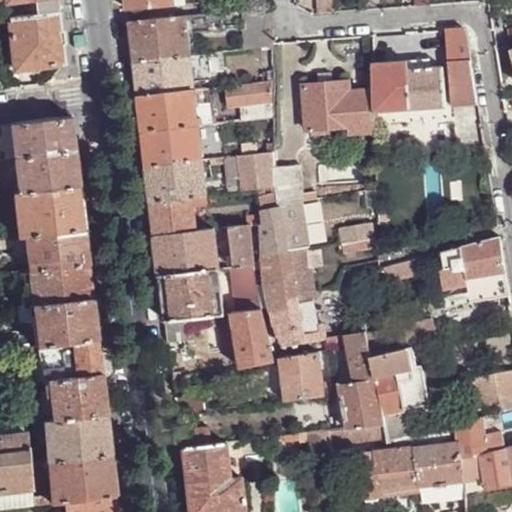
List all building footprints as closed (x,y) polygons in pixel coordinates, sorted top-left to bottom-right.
[(58,11),(56,0),(31,0),(33,14),(58,11)] [(126,0),(127,10),(174,6),(173,0),(126,0)] [(314,0),(314,12),(335,12),(334,0),(314,0)] [(244,50),(272,46),(272,44),(273,43),(273,9),(244,11),(244,19),(244,50)] [(63,64),(58,11),(33,14),(8,17),(14,69),(63,64)] [(244,11),(218,13),(219,22),(244,19),(244,11)] [(218,13),(185,17),(187,35),(220,31),(219,22),(218,13)] [(130,23),(134,63),(189,56),(187,35),(185,17),(130,23)] [(463,29),(449,29),(445,29),(451,105),(478,104),(471,54),(467,37),(463,29)] [(220,52),(204,54),(207,73),(222,72),(220,52)] [(204,54),(189,56),(192,76),(207,73),(204,54)] [(134,63),(138,98),(193,92),(192,76),(189,56),(134,63)] [(429,59),(406,61),(406,68),(430,67),(429,59)] [(373,89),(373,112),(412,109),(445,106),(442,66),(430,67),(406,68),(406,61),(373,63),(373,76),(373,84),(373,89)] [(259,83),(273,81),(272,66),(259,66),(259,83)] [(317,74),(318,84),(332,83),(331,72),(317,74)] [(361,85),(373,84),(373,76),(360,77),(361,85)] [(242,120),(273,117),(273,81),(259,83),(226,87),(229,107),(240,105),(242,120)] [(349,133),(374,131),(374,124),(373,112),(373,89),(348,91),(347,81),(332,83),(318,84),(302,85),(305,110),(306,120),(306,130),(349,126),(349,133)] [(138,98),(142,131),(197,125),(196,110),(193,92),(138,98)] [(196,110),(197,125),(209,123),(208,116),(207,108),(196,110)] [(373,112),(374,124),(398,122),(409,121),(413,121),(412,109),(373,112)] [(69,117),(10,123),(14,158),(74,151),(69,117)] [(142,131),(147,166),(201,160),(197,125),(142,131)] [(241,145),(242,156),(257,154),(256,143),(241,145)] [(78,185),(74,151),(14,158),(19,192),(78,185)] [(257,188),(264,187),(274,185),(273,173),(273,152),(267,153),(257,154),(242,156),(225,157),(226,165),(229,191),(257,188)] [(225,157),(207,159),(208,167),(226,165),(225,157)] [(147,166),(150,201),(192,196),(205,194),(201,160),(147,166)] [(300,201),(315,199),(314,193),(300,195),(297,170),(273,173),(274,185),(264,187),(265,193),(266,195),(274,193),(276,206),(280,205),(300,201)] [(83,228),(78,185),(19,192),(15,193),(19,236),(24,236),(83,228)] [(362,210),(376,207),(376,189),(359,192),(362,210)] [(263,210),(276,206),(274,193),(266,195),(265,193),(259,195),(263,210)] [(205,194),(192,196),(194,207),(207,205),(205,194)] [(150,201),(155,236),(196,231),(194,207),(192,196),(150,201)] [(300,207),(300,201),(280,205),(281,211),(300,207)] [(281,211),(280,205),(276,206),(263,210),(263,213),(265,222),(261,223),(264,255),(263,255),(263,257),(287,252),(285,232),(281,211)] [(258,224),(261,223),(265,222),(263,213),(256,214),(258,224)] [(374,236),(371,222),(339,231),(341,242),(362,239),(374,236)] [(237,266),(253,264),(250,224),(248,224),(229,227),(233,266),(237,266)] [(87,263),(83,228),(24,236),(28,270),(87,263)] [(155,236),(159,276),(219,268),(214,229),(196,231),(155,236)] [(287,252),(308,248),(304,229),(285,232),(287,252)] [(376,246),(374,236),(362,239),(341,242),(343,252),(376,246)] [(500,236),(461,246),(464,266),(465,279),(467,278),(505,272),(500,236)] [(461,246),(412,258),(415,271),(432,267),(431,263),(443,260),(444,269),(451,267),(464,266),(461,246)] [(309,254),(308,248),(287,252),(289,258),(309,254)] [(289,258),(287,252),(263,257),(267,282),(272,307),(297,304),(296,297),(289,258)] [(412,258),(380,267),(383,279),(415,271),(412,258)] [(92,299),(87,263),(28,270),(32,306),(92,299)] [(238,276),(255,274),(253,264),(237,266),(238,276)] [(453,281),(465,279),(464,266),(451,267),(453,281)] [(380,267),(365,272),(367,282),(368,283),(383,279),(380,267)] [(159,276),(165,321),(193,316),(223,313),(219,268),(159,276)] [(507,285),(505,272),(467,278),(470,292),(507,285)] [(247,310),(261,308),(259,293),(245,294),(247,310)] [(95,330),(92,299),(32,306),(37,346),(97,339),(95,330)] [(298,306),(297,304),(272,307),(277,329),(284,346),(304,343),(302,334),(298,306)] [(298,306),(302,334),(317,331),(312,304),(298,306)] [(37,346),(32,306),(12,308),(22,349),(37,346)] [(273,358),(261,308),(247,310),(231,312),(239,366),(259,362),(273,359),(273,358)] [(165,321),(168,342),(195,338),(193,316),(165,321)] [(411,347),(432,342),(432,338),(436,336),(432,318),(398,326),(402,339),(403,349),(406,349),(411,347)] [(324,333),(325,338),(344,335),(350,334),(349,328),(324,333)] [(304,343),(325,338),(324,333),(323,331),(317,331),(302,334),(304,343)] [(350,334),(344,335),(347,346),(352,378),(353,382),(375,380),(375,377),(370,357),(368,347),(365,332),(350,334)] [(325,338),(326,350),(347,346),(344,335),(325,338)] [(101,373),(97,339),(37,346),(41,380),(48,380),(101,373)] [(402,339),(368,347),(370,357),(403,349),(402,339)] [(414,360),(411,347),(406,349),(408,361),(414,360)] [(403,349),(370,357),(375,377),(411,369),(408,361),(406,349),(403,349)] [(278,358),(284,400),(323,395),(322,387),(317,351),(278,358)] [(259,362),(239,366),(241,373),(243,373),(259,370),(261,369),(259,362)] [(421,367),(411,369),(418,406),(399,408),(399,411),(394,411),(397,431),(410,428),(407,412),(429,407),(421,367)] [(387,441),(411,435),(411,434),(410,428),(397,431),(394,411),(399,411),(399,408),(418,406),(411,369),(375,377),(375,380),(383,424),(386,433),(387,441)] [(511,407),(511,371),(467,379),(473,418),(498,412),(511,407)] [(106,413),(101,373),(48,380),(53,419),(106,413)] [(339,384),(346,427),(383,424),(375,380),(353,382),(348,383),(339,384)] [(322,387),(323,395),(331,394),(330,386),(322,387)] [(174,398),(176,414),(206,409),(203,394),(174,398)] [(457,441),(460,458),(478,454),(502,449),(499,432),(483,435),(482,425),(500,421),(498,412),(473,418),(455,423),(456,435),(457,441)] [(111,453),(106,413),(53,419),(44,420),(49,461),(111,453)] [(0,438),(29,434),(28,423),(0,426),(0,438)] [(411,435),(412,441),(456,435),(455,423),(411,434),(411,435)] [(346,427),(345,427),(347,438),(386,433),(383,424),(346,427)] [(178,431),(180,448),(209,444),(208,427),(178,431)] [(328,430),(330,447),(337,446),(347,444),(347,438),(345,427),(328,430)] [(313,469),(333,467),(330,447),(328,430),(309,432),(313,469)] [(298,433),(283,435),(283,441),(299,439),(298,433)] [(387,441),(386,433),(347,438),(347,444),(348,453),(356,452),(388,448),(387,441)] [(0,491),(35,487),(32,464),(29,434),(0,438),(0,491)] [(380,496),(419,491),(419,486),(413,445),(412,441),(411,435),(387,441),(388,448),(356,452),(362,498),(365,497),(377,496),(380,496)] [(419,486),(462,481),(460,458),(457,441),(413,445),(419,486)] [(180,448),(187,511),(235,511),(242,511),(238,477),(228,478),(224,442),(209,444),(180,448)] [(333,467),(334,479),(341,478),(337,446),(330,447),(333,467)] [(511,484),(511,446),(502,449),(478,454),(482,479),(485,489),(511,484)] [(116,495),(111,453),(49,461),(52,491),(55,491),(57,502),(67,501),(116,495)] [(460,458),(462,481),(482,479),(478,454),(460,458)] [(313,511),(315,511),(338,509),(334,479),(314,481),(314,480),(310,481),(313,511)] [(421,504),(465,499),(462,481),(419,486),(419,491),(421,504)] [(0,509),(57,502),(55,491),(52,491),(36,493),(35,487),(0,491),(0,509)] [(382,510),(421,505),(421,504),(419,491),(380,496),(382,510)] [(117,511),(116,495),(67,501),(68,511),(117,511)]
